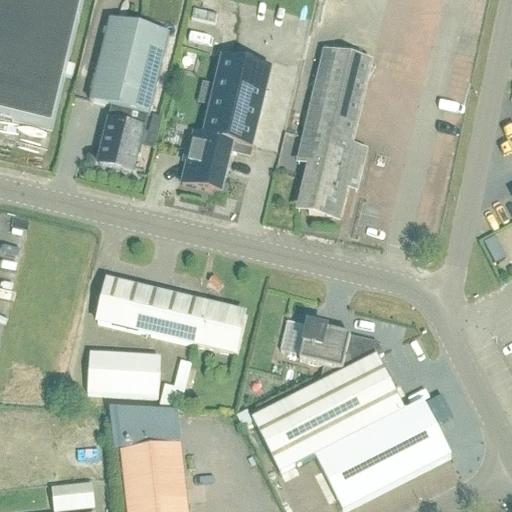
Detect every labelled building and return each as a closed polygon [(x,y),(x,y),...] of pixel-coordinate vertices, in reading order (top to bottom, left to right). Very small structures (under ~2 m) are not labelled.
[(0,0),(0,121),(51,134),(83,0),(0,0)] [(235,19),(238,6),(217,1),(214,15),(235,19)] [(109,26),(89,105),(149,120),(168,41),(109,26)] [(324,57),(300,155),(311,158),(300,205),(312,210),(310,217),(308,217),(308,218),(336,221),(338,220),(340,218),(341,217),(350,181),(359,183),(364,159),(350,155),(370,68),(324,57)] [(249,161),(270,74),(222,63),(203,140),(194,138),(190,155),(186,154),(183,166),(187,167),(181,189),(211,196),(212,191),(222,193),(230,156),(249,161)] [(98,169),(132,177),(143,134),(109,126),(98,169)] [(107,287),(97,327),(234,360),(244,320),(107,287)] [(319,292),(316,302),(337,307),(339,297),(319,292)] [(299,366),(341,376),(349,341),(307,331),(299,366)] [(343,379),(252,425),(279,479),(305,465),(314,461),(405,417),(376,363),(383,359),(377,347),(349,341),(341,376),(343,379)] [(89,371),(87,399),(157,403),(159,375),(89,371)] [(405,417),(314,461),(336,504),(339,511),(351,511),(409,483),(450,462),(438,438),(422,408),(414,412),(405,417)] [(126,511),(186,511),(180,448),(120,455),(126,511)] [(52,511),(94,511),(91,488),(51,492),(52,511)]
